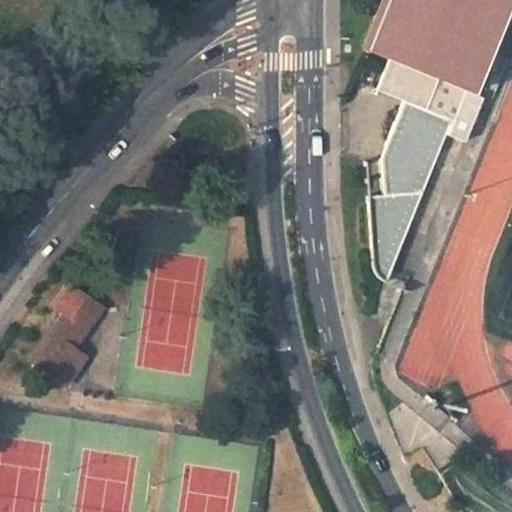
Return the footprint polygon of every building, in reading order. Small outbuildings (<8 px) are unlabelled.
[(380,0),(358,53),(386,64),(410,73),(400,100),(420,108),(450,119),(444,136),(462,143),(480,100),(471,96),(511,0),(380,0)] [(375,91),(400,100),(410,73),(386,64),(375,91)] [(400,100),(377,161),(381,198),(366,198),(371,270),(374,278),(383,283),(444,136),(450,119),(420,108),(400,100)] [(72,354),(76,348),(72,346),(84,328),(77,323),(93,298),(69,282),(52,306),(60,311),(28,361),(64,384),(80,359),(72,354)] [(101,304),(93,298),(77,323),(84,328),(101,304)] [(80,359),(84,353),(76,348),(72,354),(80,359)]
